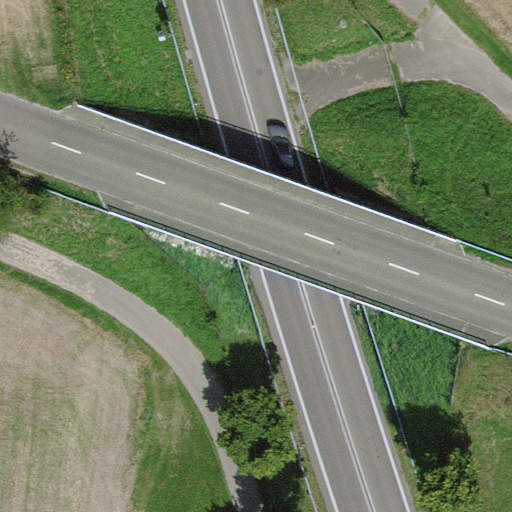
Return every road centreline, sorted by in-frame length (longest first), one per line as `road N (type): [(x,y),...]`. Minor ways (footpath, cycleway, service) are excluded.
road 1 (unclassified): [(511,298),(0,121)]
road 2 (trunk): [(219,0),(373,511)]
